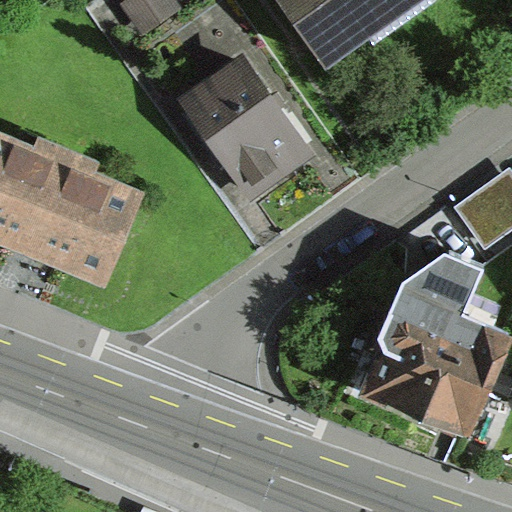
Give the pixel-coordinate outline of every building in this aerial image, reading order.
[(179,12),(168,0),(136,0),(126,9),(150,37),(179,12)] [(440,0),(281,0),(335,75),(440,0)] [(312,161),(244,68),(188,108),(256,201),(312,161)] [(156,203),(0,139),(0,239),(121,289),(156,203)] [(511,256),(483,245),(472,273),(511,288),(511,256)] [(482,444),(511,372),(511,337),(409,295),(367,397),(482,444)]
